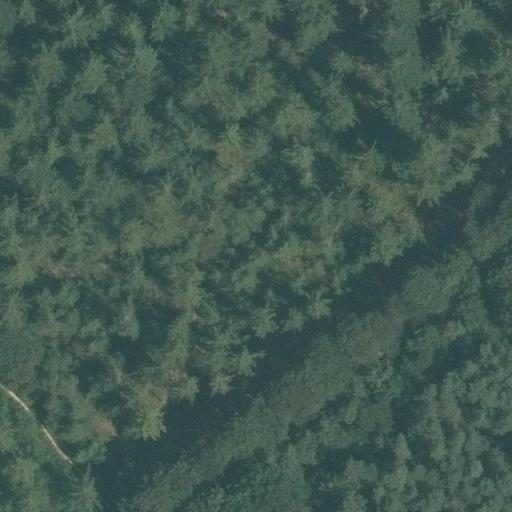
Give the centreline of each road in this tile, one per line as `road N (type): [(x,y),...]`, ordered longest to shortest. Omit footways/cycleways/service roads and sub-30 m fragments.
road 1 (track): [(180,511),(511,248)]
road 2 (track): [(0,379),(106,511)]
